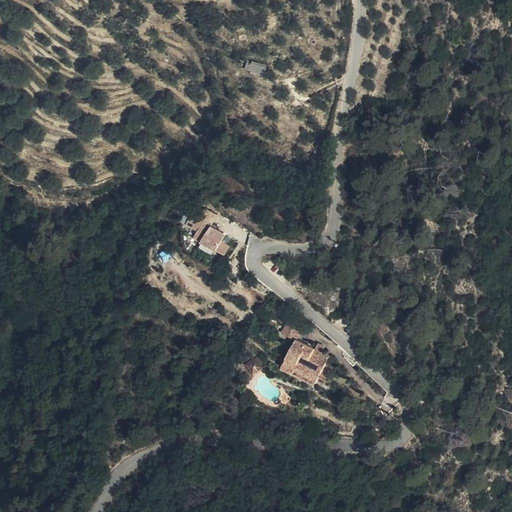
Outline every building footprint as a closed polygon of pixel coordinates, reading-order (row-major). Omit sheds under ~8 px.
[(246,61),(245,70),(262,73),(264,64),(246,61)] [(189,230),(219,248),(225,239),(217,233),(219,228),(187,208),(182,217),(192,223),(189,230)] [(158,257),(166,263),(171,255),(162,250),(158,257)] [(316,346),(308,342),(291,333),(277,361),(288,367),(293,359),(306,366),(309,362),(317,368),(326,351),(316,346)] [(310,337),(308,342),(316,346),(319,342),(310,337)] [(250,375),(263,366),(256,356),(243,365),(250,375)]
